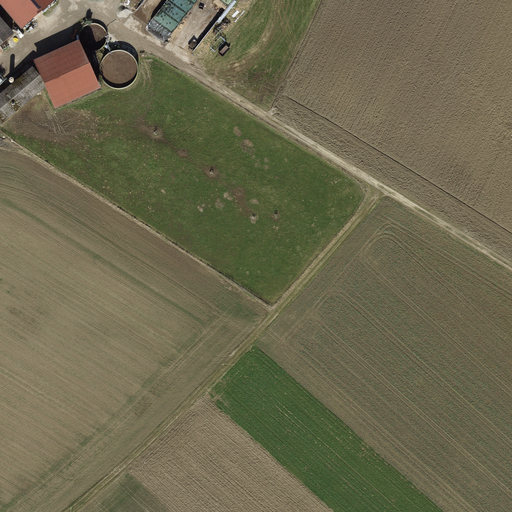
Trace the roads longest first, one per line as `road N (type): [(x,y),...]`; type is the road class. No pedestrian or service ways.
road 1 (track): [(72,0),(511,265)]
road 2 (track): [(61,511),(317,268),(383,188)]
